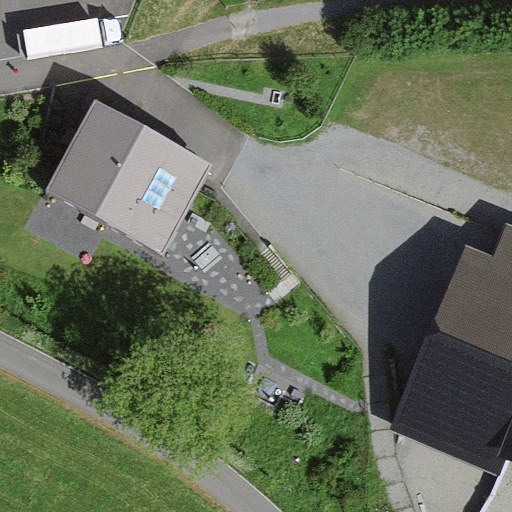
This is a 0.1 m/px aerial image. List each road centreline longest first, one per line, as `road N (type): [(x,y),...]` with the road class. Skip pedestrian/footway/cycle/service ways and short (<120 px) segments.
road 1 (track): [(44,69),(437,0)]
road 2 (unclassified): [(0,352),(177,453),(255,511)]
